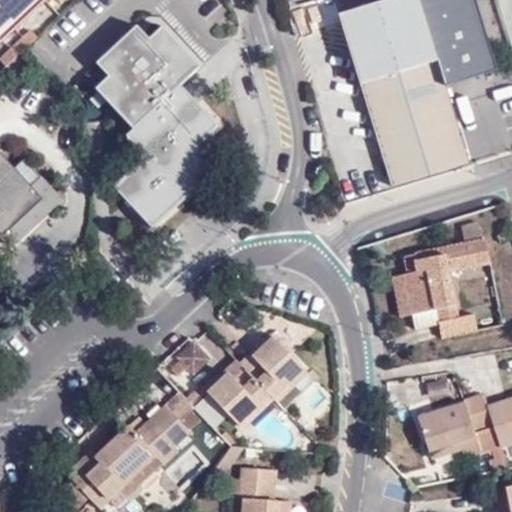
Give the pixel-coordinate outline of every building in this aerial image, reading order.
[(0,0),(0,40),(2,43),(48,0),(0,0)] [(423,0),(362,0),(342,6),(394,179),(471,155),(423,0)] [(187,153),(197,144),(220,124),(182,83),(127,134),(145,152),(140,155),(144,160),(116,185),(154,226),(208,176),(187,153)] [(218,166),(197,144),(187,153),(208,176),(218,166)] [(0,241),(8,235),(45,200),(17,169),(0,150),(0,241)] [(27,161),(17,169),(45,200),(8,235),(17,246),(65,201),(27,161)] [(487,241),(415,255),(418,273),(409,275),(417,315),(439,312),(444,338),(477,332),(474,315),(459,318),(451,271),(491,263),(487,241)] [(418,273),(415,255),(405,257),(409,275),(418,273)] [(417,315),(409,275),(394,278),(401,318),(417,315)] [(246,368),(275,400),(287,414),(318,385),(273,336),(260,349),(263,353),(246,368)] [(180,357),(183,361),(189,367),(195,374),(210,359),(195,342),(180,357)] [(260,349),(243,365),(246,368),(263,353),(260,349)] [(189,367),(183,361),(174,369),(180,376),(189,367)] [(240,362),(221,379),(224,382),(243,365),(240,362)] [(224,382),(221,379),(208,390),(242,429),(275,400),(246,368),(243,365),(224,382)] [(511,445),(511,400),(489,408),(486,397),(467,402),(468,405),(421,421),(433,459),(456,452),(453,444),(478,437),(477,432),(494,426),(501,449),(511,445)] [(71,479),(91,499),(100,492),(106,498),(154,455),(161,463),(176,450),(172,446),(202,418),(187,402),(173,416),(165,407),(136,433),(129,426),(71,479)] [(331,452),(338,452),(340,435),(332,435),(331,452)] [(480,445),(478,437),(453,444),(456,452),(480,445)] [(275,471),(245,469),(244,481),(234,480),(232,498),(248,500),(247,511),(288,511),(289,502),(273,500),(275,471)] [(511,511),(511,510),(508,490),(497,492),(499,511),(511,511)]
